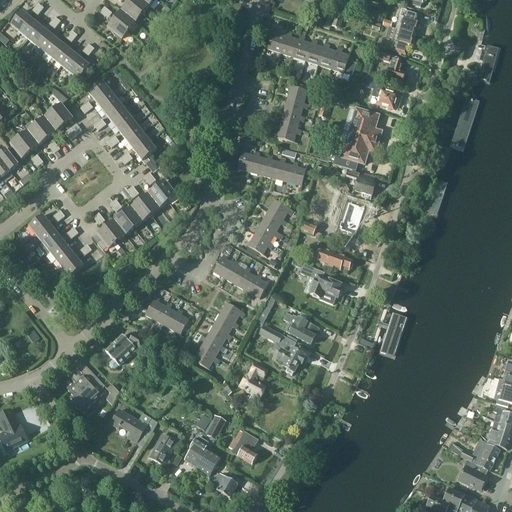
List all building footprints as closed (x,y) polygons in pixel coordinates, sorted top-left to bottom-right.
[(132,0),(128,5),(145,18),(146,17),(144,15),(150,8),(140,0),(132,0)] [(407,0),(413,2),(412,6),(421,8),(422,4),(427,3),(427,0),(407,0)] [(44,9),(38,5),(35,9),(41,13),(44,9)] [(122,13),(136,25),(142,17),(144,19),(145,18),(128,5),(122,13)] [(108,12),(108,11),(104,8),(100,14),(104,17),(108,12)] [(38,17),(41,13),(35,9),(32,12),(38,17)] [(419,15),(402,10),(396,30),(401,31),(415,35),(416,29),(418,30),(420,24),(418,24),(419,23),(417,22),(419,15)] [(108,20),(112,14),(108,11),(108,12),(104,17),(108,20)] [(31,19),(23,12),(11,27),(18,32),(16,35),(18,36),(31,19)] [(115,21),(132,35),(133,34),(130,32),(136,25),(122,13),(115,21)] [(344,18),(336,15),(332,27),(340,30),(344,18)] [(61,23),(55,18),(52,22),(58,27),(61,23)] [(40,26),(31,19),(18,36),(19,37),(21,35),(28,40),(40,26)] [(115,21),(108,30),(122,42),(128,34),(131,36),(132,35),(115,21)] [(55,30),(58,27),(52,22),(49,26),(55,30)] [(40,26),(28,40),(35,46),(34,49),(35,49),(48,33),(40,26)] [(280,30),(271,27),(267,39),(271,40),(268,51),(281,55),(286,37),(279,34),(280,30)] [(401,31),(396,30),(390,50),(406,55),(409,47),(411,48),(411,47),(413,47),(415,42),(413,41),(415,35),(401,31)] [(78,36),(72,32),(69,36),(70,37),(75,40),(78,36)] [(56,40),(48,33),(35,49),(36,50),(38,48),(45,54),(56,40)] [(293,34),(287,33),(286,37),(281,55),(293,59),(299,41),(291,38),(293,34)] [(71,44),(75,40),(70,37),(69,36),(66,39),(71,44)] [(305,38),(300,37),(299,41),(293,59),(306,63),(311,45),(304,42),(305,38)] [(56,40),(45,54),(52,60),(50,62),(52,63),(65,47),(56,40)] [(318,42),(313,41),(311,45),(306,63),(319,67),(324,49),(317,46),(318,42)] [(94,50),(89,45),(86,49),(88,51),(91,54),(94,50)] [(331,46),(326,45),(324,49),(319,67),(331,70),(337,53),(329,50),(331,46)] [(65,47),(52,63),(53,64),(55,61),(62,67),(73,53),(65,47)] [(488,48),(479,84),(493,87),(502,51),(488,48)] [(88,51),(86,49),(83,53),(88,58),(91,54),(88,51)] [(343,50),(338,49),(337,53),(331,70),(344,75),(344,74),(352,77),(356,65),(348,62),(350,57),(342,54),(343,50)] [(394,57),(376,51),(373,59),(392,64),(390,70),(389,70),(386,78),(402,83),(402,81),(404,81),(405,78),(404,76),(404,74),(400,73),(403,64),(400,63),(401,60),(394,57)] [(73,53),(62,67),(69,73),(67,76),(68,77),(82,60),(73,53)] [(90,67),(82,60),(68,77),(70,78),(72,75),(79,81),(90,67)] [(384,85),(368,80),(365,88),(374,91),(372,97),(378,99),(376,106),(394,112),(399,96),(382,91),(384,85)] [(103,83),(89,94),(96,103),(113,90),(112,88),(109,91),(103,83)] [(288,101),(305,105),(307,97),(311,98),(312,93),(291,88),(288,101)] [(114,91),(113,90),(96,103),(103,111),(117,100),(111,93),(114,91)] [(483,104),(469,99),(452,149),(466,154),(483,104)] [(123,108),(117,100),(103,111),(109,120),(126,107),(125,106),(123,108)] [(284,113),(301,118),(303,110),(307,111),(308,106),(305,105),(288,101),(284,113)] [(85,106),(89,112),(93,109),(89,103),(85,106)] [(51,111),(65,127),(73,120),(62,106),(55,112),(53,110),(51,111)] [(85,106),(81,109),(85,115),(89,112),(85,106)] [(127,108),(126,107),(109,120),(116,129),(130,117),(125,110),(127,108)] [(356,110),(350,132),(366,137),(365,140),(379,144),(382,133),(375,131),(379,117),(356,110)] [(52,114),(44,120),(56,134),(65,127),(51,111),(50,112),(52,114)] [(281,126),(298,131),(300,122),(304,123),(305,119),(301,118),(284,113),(281,126)] [(136,125),(130,117),(116,129),(123,137),(140,124),(139,123),(136,125)] [(36,123),(35,124),(48,141),(56,134),(44,120),(38,126),(36,123)] [(102,120),(98,123),(102,129),(106,126),(102,120)] [(98,123),(94,126),(99,132),(102,129),(98,123)] [(35,127),(29,133),(40,147),(48,141),(35,124),(33,125),(35,127)] [(140,125),(140,124),(123,137),(129,146),(144,134),(138,127),(140,125)] [(277,139),(294,144),(296,135),(300,136),(301,132),(298,131),(281,126),(277,139)] [(65,134),(68,138),(74,133),(71,129),(65,134)] [(336,157),(333,166),(349,171),(352,172),(356,173),(358,164),(364,166),(369,152),(376,154),(379,144),(365,140),(366,137),(350,132),(342,159),(336,157)] [(19,136),(18,137),(31,154),(40,147),(29,133),(21,139),(19,136)] [(68,138),(72,142),(77,137),(74,133),(68,138)] [(149,142),(144,134),(129,146),(136,154),(153,141),(152,140),(149,142)] [(18,141),(11,146),(22,161),(31,154),(18,137),(16,138),(18,141)] [(115,137),(111,140),(116,146),(120,143),(115,137)] [(111,140),(107,143),(112,149),(116,146),(111,140)] [(154,142),(153,141),(136,154),(142,163),(157,151),(151,144),(154,142)] [(48,147),(51,151),(57,147),(54,143),(48,147)] [(51,151),(55,155),(60,150),(57,147),(51,151)] [(250,174),(255,157),(246,154),(247,151),(243,149),(238,170),(250,174)] [(0,159),(10,173),(19,166),(7,150),(3,153),(0,150),(0,159)] [(263,177),(268,160),(259,158),(260,154),(256,153),(255,157),(250,174),(263,177)] [(128,154),(124,157),(129,163),(133,160),(128,154)] [(35,164),(40,160),(37,156),(32,161),(35,164)] [(276,181),(280,163),(272,161),(273,157),(269,156),(268,160),(263,177),(276,181)] [(124,157),(121,160),(125,166),(129,163),(124,157)] [(10,173),(0,159),(0,177),(2,179),(10,173)] [(35,164),(38,168),(43,164),(40,160),(35,164)] [(289,184),(293,167),(285,165),(286,161),(281,160),(280,163),(276,181),(289,184)] [(302,188),(307,171),(297,168),(298,164),(294,163),(293,167),(289,184),(302,188)] [(349,171),(347,177),(356,180),(357,186),(355,192),(372,197),(376,185),(367,183),(369,177),(356,173),(352,172),(349,171)] [(153,178),(150,174),(144,179),(147,183),(153,178)] [(156,182),(153,178),(147,183),(150,187),(156,182)] [(451,186),(438,181),(428,215),(441,219),(451,186)] [(178,197),(166,182),(157,189),(170,206),(172,205),(170,203),(178,197)] [(136,191),(133,187),(127,192),(130,196),(136,191)] [(169,206),(170,206),(157,189),(149,196),(160,210),(168,204),(169,206)] [(136,191),(130,196),(133,200),(139,195),(136,191)] [(153,216),(160,210),(149,196),(140,202),(154,219),(155,218),(153,216)] [(119,205),(116,201),(110,205),(114,209),(119,205)] [(268,212),(283,221),(288,214),(291,216),(293,212),(275,201),(268,212)] [(152,220),(154,219),(140,202),(131,210),(143,224),(151,218),(152,220)] [(326,220),(318,240),(336,246),(341,236),(359,242),(370,209),(352,203),(347,216),(345,223),(326,220)] [(122,209),(119,205),(114,209),(117,213),(122,209)] [(143,224),(131,210),(123,216),(136,232),(138,232),(136,229),(143,224)] [(61,221),(65,218),(61,212),(57,215),(61,221)] [(262,224),(276,233),(281,225),(284,227),(287,223),(283,221),(268,212),(262,224)] [(102,218),(99,214),(93,219),(97,223),(102,218)] [(57,224),(61,221),(57,215),(53,218),(57,224)] [(33,237),(34,238),(51,225),(44,216),(29,228),(35,235),(33,237)] [(135,233),(136,232),(123,216),(115,223),(126,237),(133,231),(135,233)] [(105,222),(102,218),(97,223),(100,227),(105,222)] [(317,228),(302,221),(299,231),(313,237),(317,228)] [(119,243),(126,237),(115,223),(106,229),(120,246),(121,245),(119,243)] [(255,235),(270,244),(274,237),(278,239),(280,235),(276,233),(262,224),(255,235)] [(37,238),(43,245),(57,234),(51,225),(34,238),(35,240),(37,238)] [(75,238),(79,235),(74,229),(70,232),(75,238)] [(118,247),(120,246),(106,229),(98,236),(101,241),(97,244),(103,252),(107,249),(109,251),(117,245),(118,247)] [(71,241),(75,238),(70,232),(66,235),(71,241)] [(64,242),(57,234),(43,245),(39,248),(45,257),(47,255),(54,250),(64,242)] [(263,256),(268,248),(271,250),(273,246),(270,244),(255,235),(248,247),(263,256)] [(51,255),(57,262),(58,261),(71,251),(64,242),(54,250),(47,255),(48,256),(51,255)] [(88,255),(92,252),(87,246),(83,249),(88,255)] [(84,258),(88,255),(83,249),(80,252),(84,258)] [(60,271),(61,272),(65,270),(78,259),(71,251),(58,261),(57,262),(62,270),(60,271)] [(337,267),(349,272),(352,261),(323,251),(318,264),(336,270),(337,267)] [(225,280),(234,265),(226,260),(228,257),(224,255),(214,273),(225,280)] [(64,272),(70,279),(84,268),(78,259),(65,270),(61,272),(62,274),(64,272)] [(272,260),(269,265),(274,268),(277,264),(272,260)] [(236,287),(245,272),(238,267),(240,264),(236,261),(234,265),(225,280),(236,287)] [(325,274),(304,265),(300,274),(316,281),(310,296),(319,300),(319,301),(333,306),(336,298),(338,299),(343,286),(328,280),(327,281),(323,279),(325,274)] [(248,293),(257,278),(249,274),(252,271),(247,268),(245,272),(236,287),(248,293)] [(248,293),(260,300),(269,285),(261,281),(263,277),(259,275),(257,278),(248,293)] [(156,298),(145,316),(157,323),(166,308),(158,303),(160,300),(156,298)] [(276,301),(271,299),(265,311),(263,310),(256,323),(262,327),(276,301)] [(171,306),(167,304),(166,308),(157,323),(169,329),(177,314),(170,310),(171,306)] [(220,316),(235,325),(239,317),(243,319),(245,315),(226,304),(220,316)] [(183,313),(179,311),(177,314),(169,329),(180,336),(189,321),(181,316),(183,313)] [(213,327),(229,336),(233,328),(236,330),(238,326),(235,325),(220,316),(213,327)] [(316,329),(294,317),(286,332),(311,345),(314,338),(312,337),(316,329)] [(407,322),(394,317),(378,359),(391,364),(407,322)] [(207,339),(222,348),(226,340),(230,342),(232,338),(229,336),(213,327),(207,339)] [(260,335),(279,346),(284,337),(265,327),(264,327),(260,335)] [(123,336),(106,352),(119,367),(137,351),(142,354),(149,342),(135,333),(129,343),(123,336)] [(200,350),(216,359),(220,351),(223,353),(225,349),(222,348),(207,339),(200,350)] [(209,371),(213,363),(216,365),(219,361),(216,359),(200,350),(193,362),(209,371)] [(302,365),(305,359),(304,358),(305,357),(293,350),(290,356),(282,352),(277,360),(286,365),(284,368),(287,370),(286,373),(292,376),(294,373),(294,374),(300,364),(302,365)] [(105,388),(81,362),(78,365),(67,375),(76,384),(68,392),(77,401),(74,404),(76,406),(76,409),(78,412),(82,412),(83,413),(102,395),(100,392),(105,388)] [(511,364),(508,363),(505,376),(504,376),(503,381),(511,383),(511,364)] [(252,395),(249,400),(249,401),(257,406),(266,389),(255,383),(259,376),(264,379),(268,372),(255,364),(249,375),(247,374),(240,389),(252,395)] [(229,380),(223,385),(230,395),(236,390),(229,380)] [(511,383),(503,381),(499,394),(498,394),(496,400),(497,401),(511,405),(511,383)] [(116,400),(120,394),(112,386),(107,390),(116,400)] [(494,422),(511,427),(511,416),(504,414),(505,410),(495,407),(494,413),(497,414),(494,422)] [(152,434),(158,424),(143,415),(139,423),(119,411),(111,425),(119,429),(120,427),(131,434),(130,436),(139,441),(145,430),(152,434)] [(0,442),(5,454),(29,443),(21,426),(18,427),(12,415),(5,418),(11,431),(5,434),(7,438),(0,440),(0,442)] [(227,423),(214,416),(204,435),(216,442),(227,423)] [(511,427),(494,422),(492,430),(497,431),(511,436),(511,427)] [(492,446),(507,451),(511,436),(497,431),(492,430),(487,444),(492,446)] [(245,433),(232,454),(252,466),(258,457),(245,449),(248,446),(255,448),(259,442),(245,433)] [(163,466),(176,443),(163,436),(150,458),(163,466)] [(210,477),(221,459),(206,449),(208,443),(199,438),(190,449),(192,450),(185,461),(210,477)] [(500,452),(480,442),(472,457),(475,458),(472,463),(472,464),(490,473),(500,452)] [(472,457),(463,452),(461,457),(472,463),(475,458),(472,457)] [(177,455),(172,464),(177,467),(182,458),(177,455)] [(472,464),(470,463),(467,468),(466,468),(459,482),(473,489),(474,487),(482,491),(487,481),(484,480),(488,472),(475,465),(472,464)] [(230,499),(238,485),(220,474),(212,488),(230,499)] [(89,481),(83,481),(81,486),(84,491),(89,490),(92,485),(89,481)] [(450,490),(444,503),(450,506),(448,510),(451,511),(457,511),(459,510),(462,511),(472,511),(474,509),(477,502),(477,501),(462,494),(461,496),(450,490)] [(444,503),(432,498),(425,511),(447,511),(448,510),(450,506),(444,503)] [(487,511),(490,507),(477,502),(474,509),(472,511),(487,511)]
